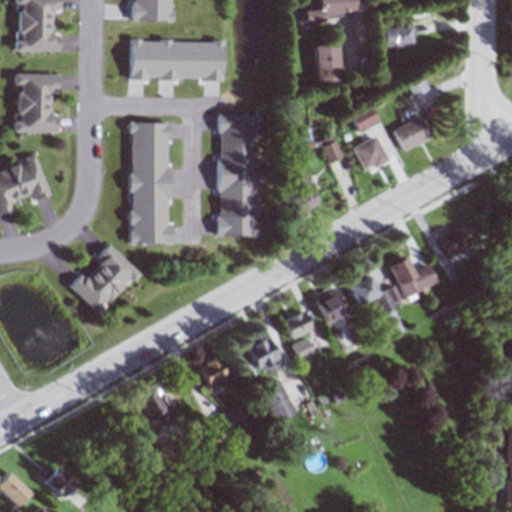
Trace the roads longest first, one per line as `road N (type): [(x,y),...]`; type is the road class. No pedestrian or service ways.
road 1 (tertiary): [(0,430),(484,155)]
road 2 (residential): [(0,251),(58,241),(88,196),(95,0)]
road 3 (residential): [(484,155),(482,0)]
